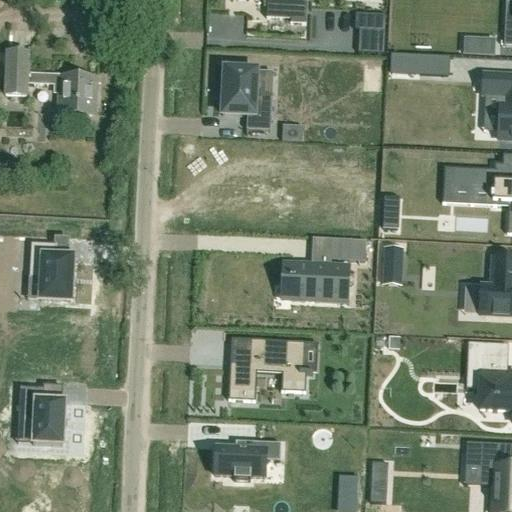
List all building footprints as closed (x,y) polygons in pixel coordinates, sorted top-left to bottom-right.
[(267,0),(266,20),(290,22),(290,26),(306,26),(306,0),(267,0)] [(355,32),(359,32),(385,33),(386,17),(355,15),(355,32)] [(466,43),(465,57),(493,58),(493,44),(466,43)] [(59,94),(58,115),(96,117),(98,80),(29,76),(30,56),(9,54),(7,96),(27,97),(28,84),(56,85),(55,94),(59,94)] [(449,60),(396,57),(395,76),(448,79),(449,60)] [(223,101),(222,117),(247,119),(246,133),(270,134),(272,100),(255,100),(257,73),(245,73),(245,68),(229,67),(229,72),(225,72),(224,88),(223,88),(223,101)] [(483,98),(485,98),(507,99),(506,108),(501,108),(499,135),(499,143),(511,143),(511,78),(484,78),(483,98)] [(283,127),(282,143),(302,144),(303,128),(283,127)] [(366,155),(334,153),(333,169),(365,171),(366,155)] [(251,185),(265,186),(283,187),(285,159),(245,157),(244,174),(220,173),(219,191),(215,191),(215,192),(219,193),(218,202),(214,202),(214,203),(218,204),(217,221),(235,222),(249,222),(251,185)] [(511,237),(511,185),(509,185),(509,168),(502,167),(494,167),(494,173),(454,171),(453,191),(493,193),(492,209),(508,210),(507,237),(511,237)] [(398,216),(383,215),(382,232),(397,232),(398,216)] [(366,244),(349,243),(348,264),(365,265),(366,244)] [(30,279),(29,279),(41,280),(40,303),(41,303),(70,304),(71,288),(72,288),(73,276),(72,276),(73,260),(69,260),(55,259),(55,247),(54,247),(31,246),(30,279)] [(384,264),(401,265),(402,252),(385,251),(384,264)] [(481,289),(480,318),(511,319),(511,261),(493,261),(492,290),(481,289)] [(346,269),(328,268),(308,267),(289,266),(288,303),(344,305),(346,269)] [(399,341),(390,340),(389,351),(398,352),(399,341)] [(230,373),(228,403),(255,404),(257,376),(282,377),(281,394),(305,396),(306,377),(312,378),(313,376),(313,375),(302,375),(304,350),(286,349),(286,345),(251,343),(250,368),(238,367),(237,373),(230,373)] [(511,375),(507,376),(506,376),(507,361),(482,360),(481,392),(480,413),(492,414),(492,415),(497,415),(497,414),(511,414),(511,417),(511,424),(511,423),(511,375)] [(20,390),(19,414),(35,414),(33,447),(63,449),(65,405),(43,404),(44,392),(20,390)] [(216,451),(215,478),(234,479),(234,483),(250,484),(250,480),(265,481),(266,464),(280,464),(281,446),(236,444),(235,452),(216,451)] [(511,511),(511,447),(482,446),(480,488),(493,489),(493,490),(492,511),(511,511)]
